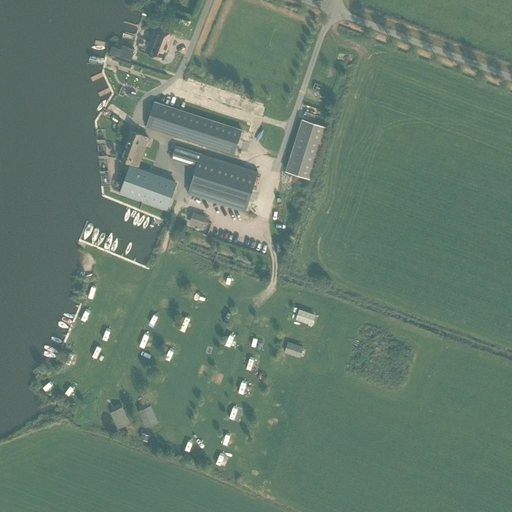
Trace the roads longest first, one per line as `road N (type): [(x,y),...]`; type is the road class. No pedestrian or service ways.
road 1 (unclassified): [(511,77),(306,0)]
road 2 (unclassified): [(210,0),(181,75),(147,97),(142,114)]
